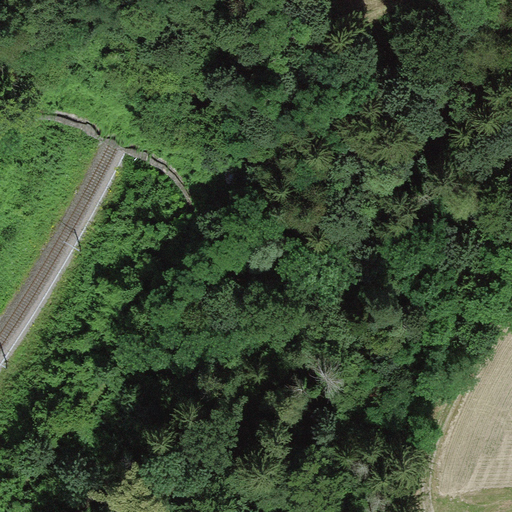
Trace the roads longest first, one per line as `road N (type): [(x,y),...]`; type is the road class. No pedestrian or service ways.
road 1 (track): [(78,511),(248,354),(375,212),(511,35)]
road 2 (track): [(431,511),(428,467),(447,412),(511,296)]
